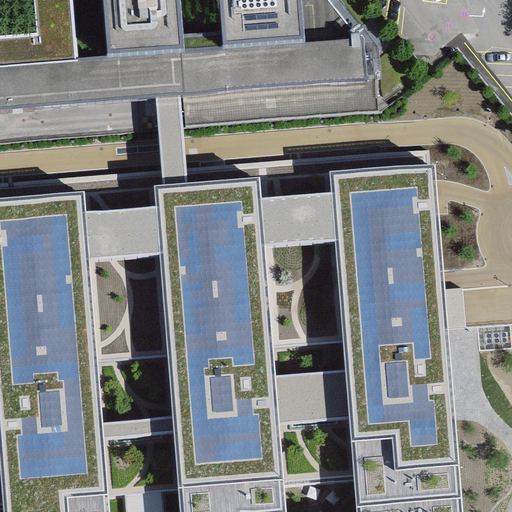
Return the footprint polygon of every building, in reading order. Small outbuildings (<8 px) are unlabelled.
[(0,0),(0,113),(363,90),(361,45),(75,65),(69,0),(0,0)] [(103,0),(108,58),(306,44),(301,0),(103,0)] [(354,484),(356,511),(463,511),(444,280),(437,191),(436,173),(330,182),(349,419),(354,484)] [(179,497),(180,511),(284,511),(282,490),(277,425),(256,184),(153,192),(173,429),(179,497)] [(112,511),(112,503),(106,434),(86,198),(0,204),(0,423),(1,436),(7,511),(6,511),(112,511)] [(277,425),(282,490),(354,484),(349,419),(277,425)] [(106,434),(112,503),(179,497),(173,429),(106,434)]
